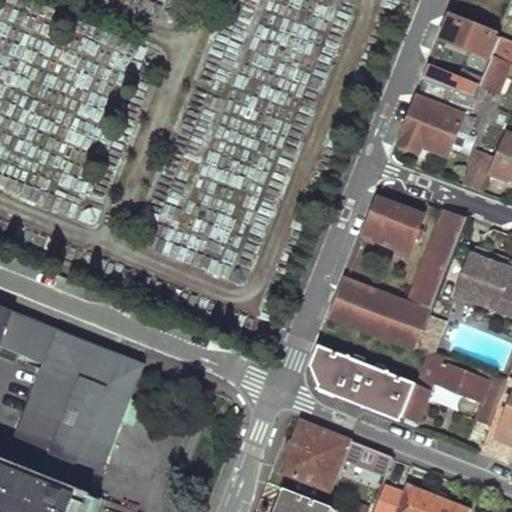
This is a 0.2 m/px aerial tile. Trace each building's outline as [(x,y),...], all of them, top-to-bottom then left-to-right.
[(440,38),(489,57),(496,39),(498,33),(499,30),(450,13),(440,38)] [(510,72),(511,73),(511,45),(496,39),(489,57),(479,83),(503,91),(510,72)] [(424,79),(473,98),(479,83),(430,64),(424,79)] [(430,148),(447,153),(460,116),(466,117),(473,98),(424,79),(398,144),(427,154),(430,148)] [(511,130),(509,130),(490,174),(511,181),(511,130)] [(469,185),(477,188),(486,168),(472,162),(464,183),(469,185)] [(364,232),(411,250),(425,213),(378,195),(364,232)] [(370,330),(417,348),(429,318),(468,216),(444,207),(408,300),(346,276),(330,316),(370,330)] [(475,247),(473,254),(508,265),(509,260),(475,247)] [(471,253),(456,295),(476,302),(478,309),(490,314),(497,310),(511,315),(511,263),(511,266),(508,265),(473,254),(471,253)] [(0,511),(82,511),(143,364),(0,306),(0,345),(44,364),(21,445),(0,436),(0,511)] [(429,318),(417,348),(428,352),(433,354),(445,324),(429,318)] [(319,345),(310,366),(320,385),(358,401),(402,419),(415,386),(319,345)] [(415,386),(402,419),(418,425),(434,383),(481,401),(474,420),(490,426),(498,407),(507,382),(493,377),(490,384),(444,365),(447,359),(433,354),(428,352),(415,386)] [(486,436),(511,445),(511,369),(511,372),(511,399),(508,411),(498,407),(490,426),(486,436)] [(283,471),(331,490),(352,442),(304,423),(283,471)] [(471,511),(474,507),(409,482),(405,493),(387,486),(375,511),(471,511)] [(332,511),(334,508),(286,488),(276,511),(332,511)]
